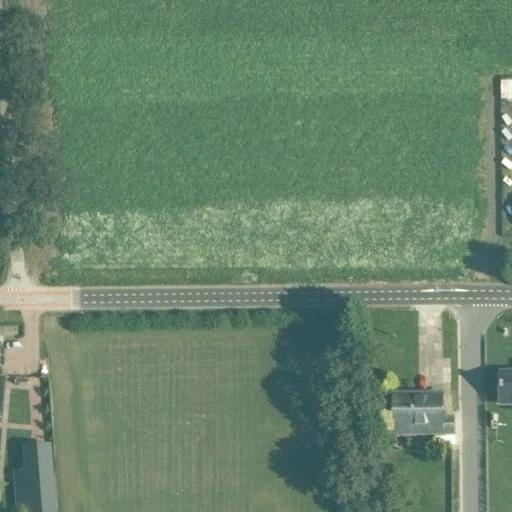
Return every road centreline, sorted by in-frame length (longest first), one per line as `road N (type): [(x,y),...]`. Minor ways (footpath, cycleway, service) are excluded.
road 1 (unclassified): [(471,296),(21,299)]
road 2 (unclassified): [(21,299),(0,0)]
road 3 (unclassified): [(474,511),(471,296)]
